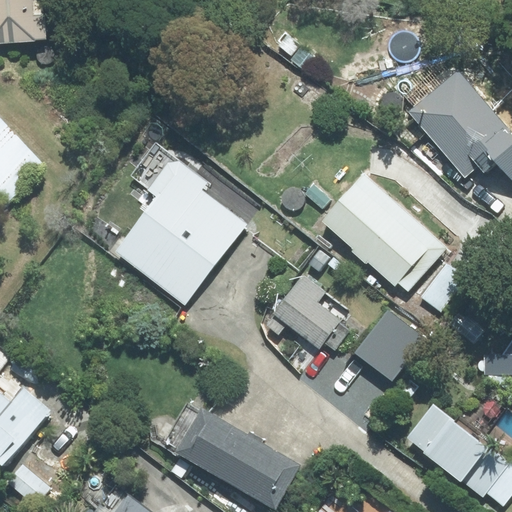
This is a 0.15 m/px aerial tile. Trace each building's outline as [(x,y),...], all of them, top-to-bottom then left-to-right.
[(33,0),(0,0),(0,46),(48,43),(47,19),(35,20),(33,0)] [(293,60),(291,63),(306,74),(316,60),(285,37),(277,48),(293,60)] [(406,115),(462,179),(474,168),(481,176),(494,164),(511,184),(511,142),(452,74),(406,115)] [(299,101),(317,114),(324,104),(305,91),(299,101)] [(44,168),(0,121),(0,200),(4,205),(44,168)] [(164,166),(143,192),(154,201),(114,253),(183,307),(243,229),(197,193),(203,185),(176,165),(164,166)] [(322,226),(351,252),(350,254),(364,266),(365,265),(392,288),(395,284),(407,294),(444,251),(363,178),(322,226)] [(288,265),(281,274),(287,279),(294,270),(288,265)] [(445,268),(421,298),(440,312),(463,281),(445,268)] [(300,278),(264,328),(275,336),(283,326),(317,351),(322,345),(333,353),(347,333),(335,324),(337,322),(314,305),(322,294),(300,278)] [(510,395),(506,401),(511,405),(511,357),(499,358),(485,376),(510,395)] [(344,385),(312,359),(298,376),(330,402),(344,385)] [(0,465),(48,413),(23,390),(26,387),(8,372),(0,380),(0,465)] [(407,381),(393,399),(403,406),(417,389),(407,381)] [(405,442),(422,454),(419,457),(457,485),(459,482),(482,498),(506,466),(483,449),(481,451),(448,427),(451,424),(429,408),(405,442)] [(98,432),(74,412),(36,456),(60,477),(98,432)] [(197,412),(173,456),(179,459),(170,474),(181,481),(189,465),(273,511),(298,468),(197,412)] [(21,467),(5,484),(33,508),(48,491),(21,467)] [(142,511),(125,499),(114,511),(142,511)]
